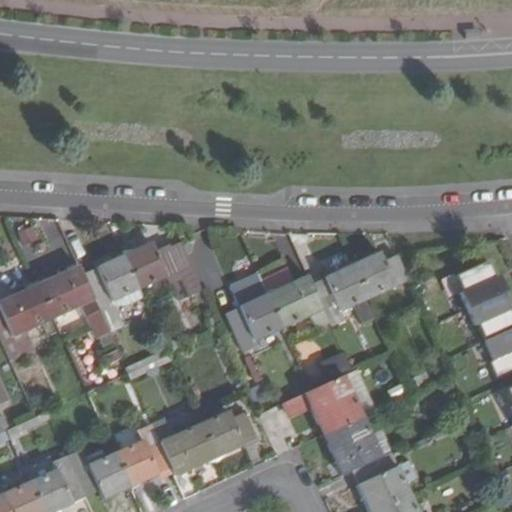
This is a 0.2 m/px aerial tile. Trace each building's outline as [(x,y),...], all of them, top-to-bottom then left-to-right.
[(151,243),(124,255),(139,287),(166,275),(178,300),(202,289),(181,243),(170,248),(169,246),(156,252),(151,243)] [(366,298),(408,280),(396,254),(383,260),(380,253),(352,265),(366,298)] [(124,255),(82,274),(105,325),(119,319),(110,300),(139,287),(124,255)] [(483,262),(452,278),(460,293),(457,294),(472,327),(475,325),(492,361),(488,363),(496,379),(511,371),(511,321),(506,310),(511,308),(495,276),(491,278),(483,262)] [(340,310),(353,304),(366,298),(352,265),(310,284),(328,323),(329,325),(344,318),(340,310)] [(94,339),(108,332),(105,325),(82,274),(79,267),(38,285),(52,316),(79,304),(94,339)] [(267,294),(293,283),(287,267),(261,278),(267,294)] [(306,277),(293,283),(267,294),(282,326),(309,314),(315,328),(328,323),(310,284),(306,277)] [(234,291),(241,306),(267,294),(261,278),(234,291)] [(38,285),(0,302),(0,342),(9,361),(34,350),(24,328),(52,316),(38,285)] [(282,326),(267,294),(241,306),(225,313),(242,350),(257,343),(255,338),(282,326)] [(366,298),(353,304),(362,324),(375,318),(366,298)] [(205,318),(211,334),(220,330),(213,315),(205,318)] [(438,319),(441,347),(468,345),(465,316),(438,319)] [(349,367),(343,353),(320,363),(326,377),(349,367)] [(170,359),(169,354),(127,373),(128,378),(170,359)] [(411,379),(415,388),(445,375),(441,366),(411,379)] [(351,372),(349,367),(326,377),(328,382),(343,376),(351,372)] [(348,382),(349,389),(361,416),(374,410),(355,370),(351,372),(343,376),(348,382)] [(308,379),(312,387),(321,382),(319,374),(308,379)] [(311,408),(323,434),(361,416),(349,389),(348,382),(343,376),(335,379),(310,390),(305,394),(311,408)] [(291,417),(311,408),(305,394),(285,403),(291,417)] [(229,413),(200,425),(214,457),(256,438),(245,412),(231,418),(229,413)] [(0,415),(0,432),(3,431),(8,429),(1,414),(0,415)] [(361,416),(323,434),(335,461),(342,474),(350,470),(380,457),(371,437),(361,416)] [(164,421),(151,427),(169,467),(183,461),(187,469),(214,457),(200,425),(172,438),(164,421)] [(128,486),(169,467),(151,427),(138,433),(142,442),(114,454),(128,486)] [(380,432),(371,437),(380,457),(389,453),(389,452),(380,432)] [(79,449),(65,456),(84,497),(98,491),(101,498),(128,486),(114,454),(87,467),(79,449)] [(350,470),(369,511),(371,511),(408,494),(389,453),(380,457),(350,470)] [(51,511),(84,497),(65,456),(51,462),(56,471),(28,484),(40,511),(51,511)] [(342,474),(335,461),(327,464),(333,478),(342,474)] [(0,511),(40,511),(28,484),(0,496),(0,511)] [(416,511),(408,494),(371,511),(416,511)]
